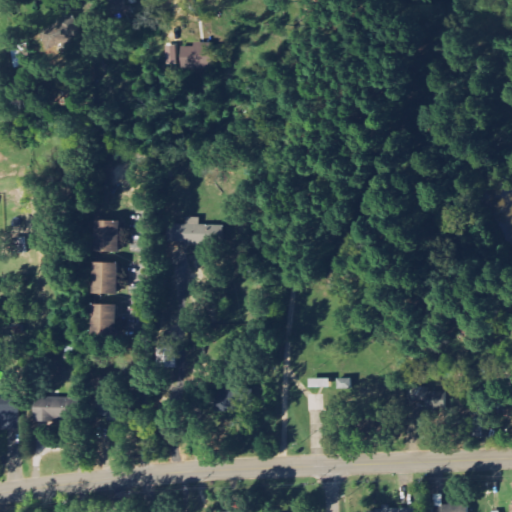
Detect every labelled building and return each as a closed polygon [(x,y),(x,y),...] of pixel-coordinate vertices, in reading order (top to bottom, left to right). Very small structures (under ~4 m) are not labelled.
[(110,0),(113,21),(131,19),(128,0),(110,0)] [(183,48),(183,70),(215,69),(215,43),(195,44),(195,48),(183,48)] [(201,226),(201,218),(187,218),(187,225),(169,225),(168,243),(222,244),(223,227),(201,226)] [(121,253),(122,222),(97,222),(96,253),(121,253)] [(15,239),(16,255),(29,254),(28,238),(15,239)] [(121,264),(96,263),(95,294),(121,295),(121,264)] [(120,305),(94,306),(95,335),(121,334),(120,305)] [(179,348),(164,347),(163,367),(178,368),(179,348)] [(311,387),(331,389),(332,380),(311,379),(311,387)] [(239,412),(239,398),(230,398),(230,389),(216,389),(216,413),(239,412)] [(430,389),(417,389),(417,399),(430,399),(430,389)] [(110,416),(110,421),(120,420),(119,393),(101,393),(102,416),(110,416)] [(36,420),(75,418),(74,397),(36,398),(36,420)] [(0,427),(19,428),(19,399),(0,398),(0,427)]
